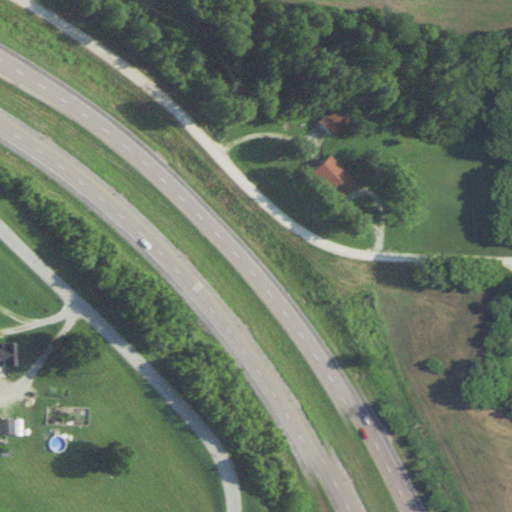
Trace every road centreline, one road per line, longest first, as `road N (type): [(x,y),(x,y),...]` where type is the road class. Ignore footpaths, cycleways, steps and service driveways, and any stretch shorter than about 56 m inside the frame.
road 1 (trunk): [(405,511),(335,376),(223,233),(132,149),(0,58)]
road 2 (residential): [(18,0),(149,90),(308,237),(366,256),(511,264)]
road 3 (trunk): [(0,126),(125,219),(187,279),(243,342),(344,511)]
road 4 (residential): [(231,511),(225,464),(204,435),(0,225)]
